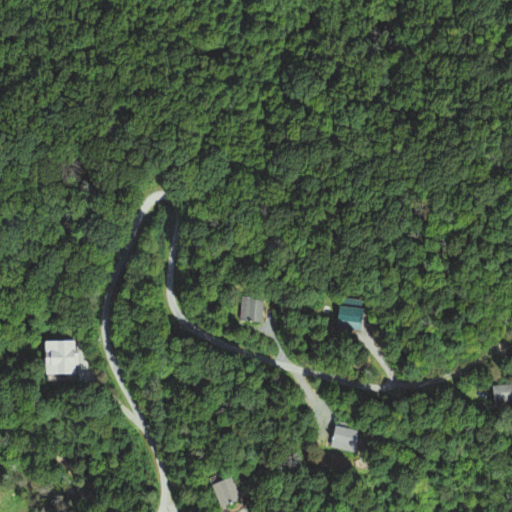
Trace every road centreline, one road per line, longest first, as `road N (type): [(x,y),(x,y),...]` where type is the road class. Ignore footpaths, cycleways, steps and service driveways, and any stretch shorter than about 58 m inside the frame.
road 1 (residential): [(160,511),(161,468),(111,363),(103,317),(114,270),(150,199),(169,197),(177,205),(168,292),(176,315),(196,331),(362,385),(426,380)]
road 2 (residential): [(79,511),(77,481),(60,460),(34,447),(0,446)]
